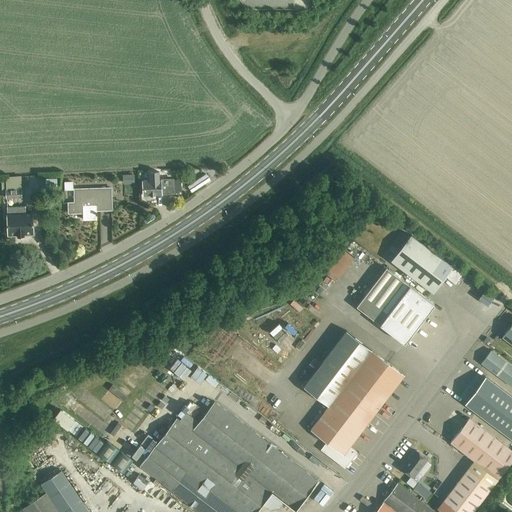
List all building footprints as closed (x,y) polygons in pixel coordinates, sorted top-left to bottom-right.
[(122,174),(123,184),(134,183),(134,174),(122,174)] [(168,177),(160,177),(160,175),(149,176),(149,180),(143,180),(143,194),(163,193),(163,192),(168,192),(168,177)] [(22,188),(21,188),(21,176),(5,176),(6,188),(7,188),(7,196),(22,195),(22,188)] [(45,189),(57,189),(57,178),(45,178),(45,189)] [(64,182),(65,189),(73,189),(73,181),(64,182)] [(87,217),(96,217),(96,209),(112,209),(111,187),(75,188),(76,202),(68,202),(68,212),(86,212),(87,217)] [(33,211),(26,211),(26,204),(8,205),(9,233),(34,232),(33,211)] [(451,265),(410,234),(390,260),(432,292),(446,274),(455,281),(461,273),(462,274),(463,273),(451,265)] [(356,306),(404,343),(434,304),(386,267),(356,306)] [(302,308),(306,303),(297,295),(293,300),(302,308)] [(310,305),(306,309),(314,318),(318,314),(310,305)] [(511,322),(501,336),(511,344),(511,322)] [(320,449),(345,468),(357,452),(349,446),(404,374),(346,330),(303,386),(328,405),(310,429),(326,441),(320,449)] [(511,386),(511,366),(490,350),(481,363),(511,386)] [(180,372),(184,369),(176,360),(172,363),(180,372)] [(511,396),(485,376),(465,403),(511,438),(511,396)] [(295,509),(317,480),(214,400),(192,429),(176,417),(139,465),(200,511),(255,511),(262,503),(269,508),(279,506),(283,500),(295,509)] [(450,442),(474,460),(498,479),(511,459),(511,450),(469,417),(450,442)] [(139,438),(149,426),(142,421),(133,433),(139,438)] [(36,462),(52,454),(50,451),(55,448),(53,444),(32,455),(36,462)] [(406,482),(413,487),(420,478),(415,474),(427,459),(415,450),(401,468),(411,476),(406,482)] [(442,511),(472,511),(498,479),(474,460),(437,508),(442,511)] [(46,491),(59,511),(86,511),(89,511),(61,469),(41,483),(46,491)] [(384,500),(399,511),(436,511),(398,482),(384,500)] [(59,511),(46,491),(23,507),(26,511),(59,511)] [(374,511),(396,511),(383,501),(374,511)]
